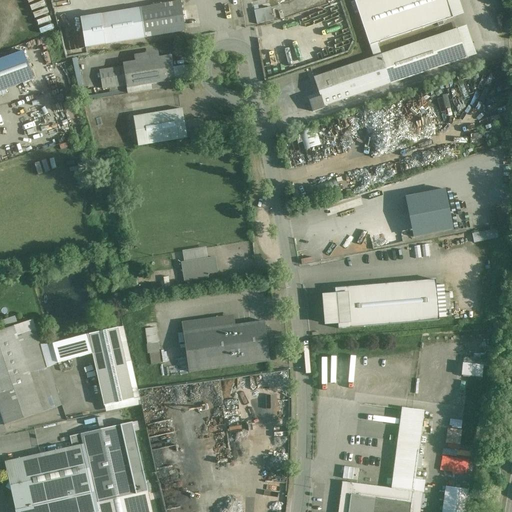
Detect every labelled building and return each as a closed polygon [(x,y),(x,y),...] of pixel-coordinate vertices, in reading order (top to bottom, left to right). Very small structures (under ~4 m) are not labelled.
[(447,0),(357,0),(355,1),(370,46),(453,18),(447,0)] [(180,1),(141,8),(145,38),(185,31),(180,1)] [(270,7),(254,11),(257,24),(273,21),(270,7)] [(140,8),(100,14),(105,44),(145,38),(141,8),(140,8)] [(105,44),(100,14),(80,18),(85,48),(105,44)] [(457,29),(333,71),(343,100),(466,58),(457,29)] [(23,51),(0,59),(0,91),(33,79),(23,51)] [(171,56),(123,64),(123,67),(126,85),(127,88),(175,80),(185,79),(183,66),(173,68),(171,56)] [(123,67),(99,71),(102,89),(126,85),(123,67)] [(333,71),(314,77),(320,97),(309,101),(313,112),(325,108),(324,106),(343,100),(333,71)] [(175,80),(127,88),(128,94),(176,86),(175,80)] [(182,109),(133,117),(138,146),(186,138),(184,123),(182,109)] [(202,119),(192,120),(190,122),(184,123),(186,138),(205,135),(202,119)] [(315,126),(300,129),(305,149),(320,145),(315,126)] [(335,179),(316,185),(321,200),(340,193),(335,179)] [(445,189),(405,197),(412,237),(453,229),(445,189)] [(488,233),(496,232),(495,230),(474,232),(474,239),(488,238),(488,233)] [(215,258),(181,263),(184,282),(200,279),(199,275),(207,274),(217,272),(215,258)] [(435,280),(346,288),(349,328),(439,320),(435,280)] [(346,288),(335,289),(335,295),(323,296),(325,324),(338,323),(338,329),(349,328),(346,288)] [(227,316),(206,319),(208,329),(183,333),(189,373),(269,362),(263,321),(234,325),(233,321),(227,316)] [(32,320),(0,330),(0,394),(33,383),(30,374),(49,368),(32,320)] [(118,328),(87,335),(92,354),(104,406),(134,399),(118,328)] [(87,335),(52,344),(58,363),(92,354),(87,335)] [(159,352),(149,354),(151,365),(161,364),(159,352)] [(483,365),(463,363),(461,375),(481,377),(483,365)] [(49,368),(30,374),(33,383),(43,412),(62,406),(49,368)] [(33,383),(0,394),(0,412),(4,425),(43,412),(33,383)] [(401,408),(391,488),(413,491),(414,480),(414,477),(423,411),(401,408)] [(120,426),(106,429),(104,419),(75,425),(68,427),(72,447),(83,495),(94,493),(96,503),(116,499),(136,494),(120,426)] [(136,494),(148,492),(132,423),(120,426),(136,494)] [(154,468),(181,463),(178,445),(151,450),(154,468)] [(72,447),(4,462),(9,482),(6,488),(11,491),(15,511),(83,495),(72,447)] [(358,469),(344,467),(342,479),(357,481),(358,469)] [(421,481),(414,480),(413,491),(422,493),(423,493),(424,482),(421,481)] [(391,488),(342,482),(340,494),(350,495),(410,503),(409,511),(419,511),(422,493),(413,491),(391,488)] [(463,511),(467,490),(446,487),(442,511),(463,511)] [(98,511),(152,511),(148,492),(136,494),(96,503),(98,511)] [(83,495),(15,511),(98,511),(96,503),(94,493),(83,495)] [(347,511),(350,495),(340,494),(337,511),(347,511)] [(409,511),(410,503),(350,495),(347,511),(409,511)]
